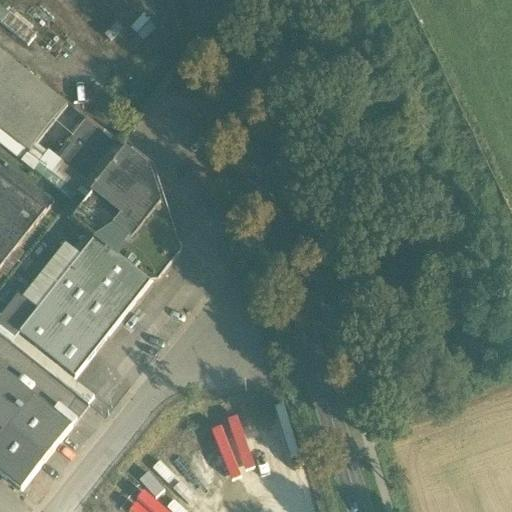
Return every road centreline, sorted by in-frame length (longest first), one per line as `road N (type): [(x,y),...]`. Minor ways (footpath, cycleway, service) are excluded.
road 1 (secondary): [(198,0),(360,511)]
road 2 (unclassified): [(63,511),(200,337)]
road 3 (track): [(338,442),(511,390)]
